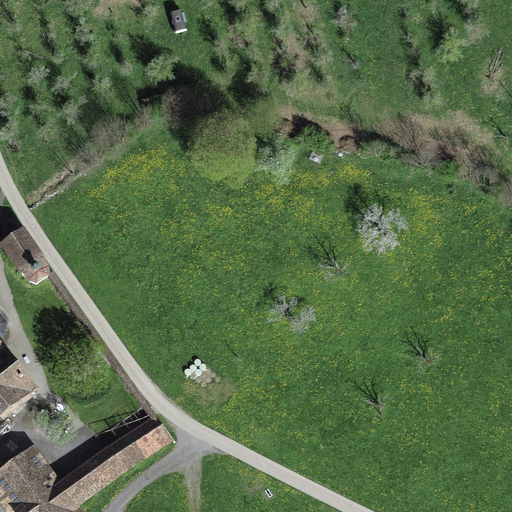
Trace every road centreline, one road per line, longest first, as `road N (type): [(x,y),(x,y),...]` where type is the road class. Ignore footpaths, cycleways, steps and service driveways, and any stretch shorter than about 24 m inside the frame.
road 1 (unclassified): [(0,167),(6,190),(148,394),(200,436)]
road 2 (unclassified): [(200,436),(363,511)]
